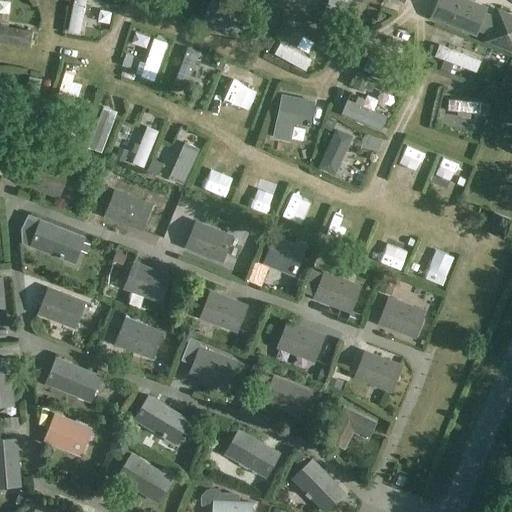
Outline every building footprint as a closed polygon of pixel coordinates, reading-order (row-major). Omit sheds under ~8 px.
[(86,0),(74,0),(68,31),(80,34),(86,0)] [(212,0),(202,23),(244,41),(254,17),(235,9),(237,4),(230,1),(227,7),(212,0)] [(461,0),(437,0),(430,18),(475,36),(478,29),(489,33),(488,37),(491,44),(511,52),(511,51),(511,17),(503,14),(496,17),(496,18),(484,13),(486,10),(461,0)] [(284,19),(279,26),(287,32),(292,24),(284,19)] [(0,42),(30,48),(33,31),(0,26),(0,42)] [(283,35),(275,48),(307,69),(316,55),(296,42),(298,39),(293,36),(290,40),(283,35)] [(154,81),(168,43),(154,38),(141,76),(154,81)] [(186,88),(200,53),(188,48),(174,83),(186,88)] [(132,60),(125,58),(123,65),(130,68),(132,60)] [(364,70),(411,91),(416,79),(369,59),(364,70)] [(453,65),(443,61),(440,70),(449,73),(453,65)] [(78,75),(65,72),(57,98),(70,102),(78,75)] [(358,77),(354,89),(364,93),(365,90),(373,93),(376,85),(369,82),(369,81),(358,77)] [(499,88),(490,84),(487,94),(496,97),(499,88)] [(238,86),(228,114),(239,118),(249,90),(238,86)] [(282,95),(274,138),(292,142),(296,123),(309,125),(314,102),(282,95)] [(89,102),(81,99),(80,106),(88,109),(89,102)] [(387,116),(347,99),(340,114),(380,131),(387,116)] [(483,103),(448,99),(447,110),(458,112),(458,117),(471,119),(472,113),(482,114),(483,103)] [(102,152),(117,111),(104,106),(88,147),(102,152)] [(42,130),(45,120),(34,117),(32,127),(42,130)] [(335,121),(328,118),(324,128),(332,130),(335,121)] [(144,168),(159,131),(147,127),(140,145),(135,143),(132,152),(136,154),(133,163),(144,168)] [(337,129),(320,168),(336,175),(345,154),(349,156),(353,148),(349,146),(353,136),(337,129)] [(24,144),(15,167),(26,171),(21,182),(59,197),(68,172),(32,158),(36,148),(24,144)] [(185,185),(198,151),(187,147),(174,180),(185,185)] [(125,160),(128,151),(121,148),(117,157),(125,160)] [(229,198),(242,166),(231,162),(226,174),(222,172),(219,179),(224,181),(219,194),(229,198)] [(164,166),(155,163),(152,171),(162,174),(164,166)] [(114,190),(104,215),(142,229),(151,205),(114,190)] [(511,221),(511,219),(494,212),(487,230),(506,238),(511,221)] [(40,218),(29,245),(73,262),(78,250),(81,242),(84,235),(40,218)] [(195,222),(185,246),(222,261),(232,236),(195,222)] [(295,276),(307,245),(297,241),(296,245),(273,236),(262,262),(262,263),(270,267),(295,276)] [(90,245),(81,242),(78,250),(87,253),(90,245)] [(125,256),(116,253),(113,262),(122,265),(125,256)] [(132,262),(123,287),(160,301),(170,276),(132,262)] [(322,272),(322,273),(313,295),(313,297),(350,311),(359,287),(322,272)] [(378,291),(389,295),(394,282),(383,278),(378,291)] [(47,287),(37,312),(75,327),(84,302),(47,287)] [(208,292),(199,316),(236,331),(246,306),(208,292)] [(167,319),(171,307),(133,295),(129,307),(167,319)] [(387,298),(377,323),(414,338),(424,313),(387,298)] [(107,304),(95,300),(92,309),(103,313),(107,304)] [(359,315),(350,312),(348,321),(356,324),(359,315)] [(123,317),(114,342),(151,357),(161,332),(123,317)] [(78,347),(84,334),(48,319),(42,332),(78,347)] [(285,322),(276,346),(313,361),(323,336),(285,322)] [(191,339),(182,362),(190,365),(188,372),(225,387),(234,362),(200,348),(202,343),(191,339)] [(362,352),(353,377),(390,391),(400,367),(362,352)] [(0,404),(13,404),(8,357),(0,357),(0,404)] [(56,357),(50,370),(56,373),(51,385),(78,395),(82,383),(95,388),(100,374),(56,357)] [(322,370),(317,380),(324,383),(328,372),(322,370)] [(271,377),(271,378),(262,399),(262,400),(300,415),(310,391),(272,376),(271,377)] [(343,391),(346,383),(331,378),(328,386),(343,391)] [(94,421),(99,407),(54,389),(48,403),(94,421)] [(146,411),(140,422),(165,436),(171,425),(183,431),(190,418),(149,395),(142,408),(146,411)] [(343,407),(327,439),(339,445),(344,435),(351,431),(366,438),(374,422),(343,407)] [(53,415),(44,438),(70,449),(75,438),(85,442),(90,430),(53,415)] [(17,418),(4,419),(5,427),(18,426),(17,418)] [(239,429),(232,442),(242,447),(236,459),(262,473),(268,462),(273,465),(280,451),(239,429)] [(4,444),(0,444),(0,473),(7,473),(8,485),(20,484),(16,437),(3,438),(4,444)] [(130,469),(123,481),(149,495),(156,484),(165,489),(172,477),(131,454),(125,467),(130,469)] [(311,477),(302,487),(322,507),(329,500),(333,504),(346,492),(312,458),(302,468),(311,477)] [(240,480),(270,492),(275,480),(246,468),(240,480)] [(29,495),(20,492),(16,504),(25,507),(29,495)] [(214,500),(213,511),(253,511),(254,502),(236,501),(236,495),(222,495),(222,500),(214,500)]
